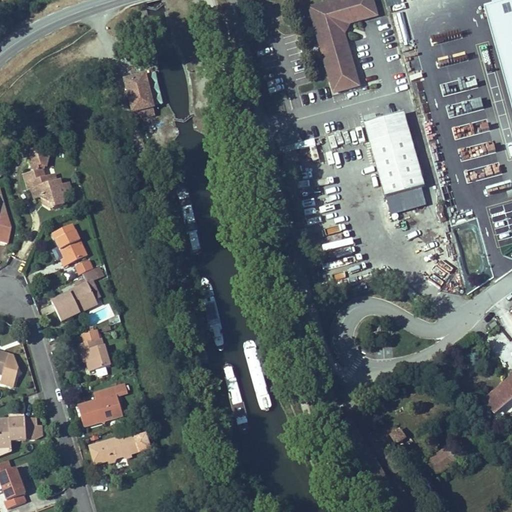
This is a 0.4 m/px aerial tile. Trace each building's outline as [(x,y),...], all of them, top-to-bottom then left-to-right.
[(345,25),(376,17),(371,0),(345,0),(332,4),(331,3),(310,9),(315,30),(317,29),(321,43),(319,43),(324,59),(325,59),(329,73),(327,73),(333,94),(358,87),(342,31),(343,31),(345,26),(345,25)] [(412,5),(429,66),(502,46),(488,0),(405,0),(407,7),(412,5)] [(511,82),(502,46),(429,66),(443,114),(511,95),(511,82)] [(145,76),(125,81),(133,113),(130,114),(131,118),(136,117),(135,114),(141,112),(142,118),(148,116),(148,118),(155,116),(154,109),(145,76)] [(364,125),(385,199),(424,188),(403,114),(364,125)] [(33,172),(31,173),(33,181),(31,182),(33,190),(31,190),(35,200),(42,198),(43,198),(44,199),(46,203),(47,204),(47,205),(48,205),(51,204),(53,209),(53,210),(63,207),(63,205),(70,203),(68,196),(72,195),(69,184),(61,186),(60,181),(56,182),(50,184),(48,177),(45,178),(42,170),(39,171),(39,165),(47,167),(50,155),(32,151),(29,163),(33,164),(32,167),(33,172)] [(31,173),(24,175),(29,191),(31,190),(33,190),(31,182),(33,181),(31,173)] [(55,175),(48,177),(50,184),(56,182),(55,175)] [(49,211),(53,209),(51,204),(48,205),(47,205),(47,204),(46,203),(44,199),(43,198),(42,198),(44,206),(49,211)] [(511,213),(488,221),(497,247),(511,242),(511,213)] [(0,217),(0,226),(0,227),(11,230),(6,216),(0,217)] [(72,226),(53,235),(59,248),(64,260),(61,261),(65,268),(87,257),(72,226)] [(11,230),(0,227),(0,228),(0,242),(7,244),(11,230)] [(64,260),(59,248),(52,252),(58,263),(61,261),(64,260)] [(93,270),(89,261),(75,268),(79,276),(93,270)] [(70,295),(52,304),(61,323),(80,314),(78,309),(96,301),(88,284),(93,282),(98,279),(93,270),(83,275),(85,281),(76,286),(78,288),(69,292),(70,295)] [(93,282),(88,284),(96,301),(101,298),(93,282)] [(51,301),(52,304),(70,295),(69,292),(51,301)] [(96,301),(78,309),(80,314),(98,305),(96,301)] [(121,324),(119,314),(115,315),(111,327),(121,324)] [(85,345),(78,347),(81,355),(84,354),(87,363),(90,373),(111,367),(102,340),(100,340),(97,331),(82,335),(85,345)] [(0,374),(3,375),(9,354),(0,352),(0,374)] [(493,394),(484,402),(495,414),(511,399),(511,382),(509,385),(507,383),(504,385),(505,387),(494,396),(493,394)] [(125,385),(98,392),(101,400),(96,401),(96,403),(97,406),(93,408),(92,406),(91,405),(78,409),(84,428),(101,423),(103,420),(106,422),(123,417),(119,402),(115,403),(113,397),(117,396),(127,393),(125,385)] [(504,385),(493,394),(494,396),(505,387),(504,385)] [(34,420),(25,421),(25,433),(35,433),(35,441),(40,438),(40,428),(35,428),(34,420)] [(333,430),(375,495),(390,486),(348,420),(333,430)] [(25,433),(25,421),(9,421),(9,426),(0,426),(0,457),(11,453),(11,443),(26,442),(26,441),(35,441),(35,433),(25,433)] [(400,430),(390,436),(396,445),(406,439),(400,430)] [(135,439),(134,435),(104,443),(105,446),(90,450),(94,463),(102,461),(102,459),(107,457),(108,462),(109,465),(114,463),(116,460),(122,458),(126,460),(131,458),(130,455),(139,453),(140,454),(150,451),(146,436),(135,439)] [(449,449),(427,462),(435,476),(443,471),(439,465),(453,456),(449,449)] [(94,463),(95,466),(108,462),(107,457),(102,459),(102,461),(94,463)] [(8,462),(0,464),(0,484),(7,502),(4,503),(7,510),(26,503),(24,496),(26,495),(24,489),(26,488),(22,477),(24,476),(21,468),(12,471),(8,462)] [(390,486),(375,495),(381,504),(396,495),(390,486)] [(381,504),(386,511),(406,511),(396,495),(381,504)]
